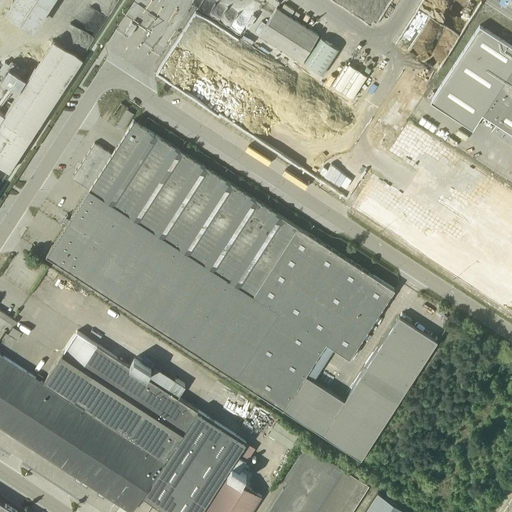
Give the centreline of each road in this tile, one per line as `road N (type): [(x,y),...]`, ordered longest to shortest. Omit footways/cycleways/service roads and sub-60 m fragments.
road 1 (unclassified): [(511,334),(117,80)]
road 2 (unclassified): [(0,240),(93,93),(117,80)]
